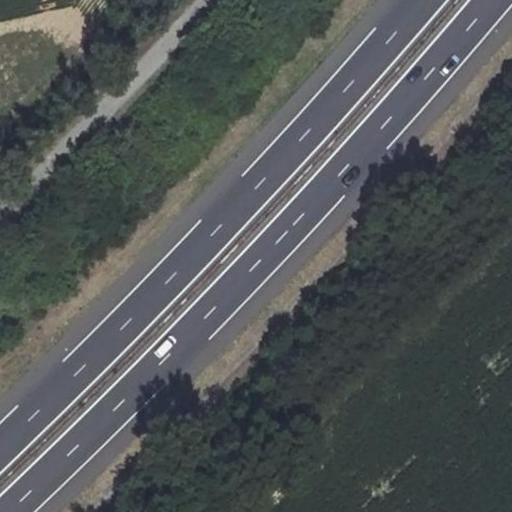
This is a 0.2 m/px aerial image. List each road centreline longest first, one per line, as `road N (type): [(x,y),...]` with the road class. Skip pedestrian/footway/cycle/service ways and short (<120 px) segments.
road 1 (motorway): [(7,511),(265,255),(491,0)]
road 2 (motorway): [(424,0),(228,218),(0,446)]
road 3 (residential): [(205,0),(0,212)]
road 4 (unknown): [(511,266),(349,424)]
